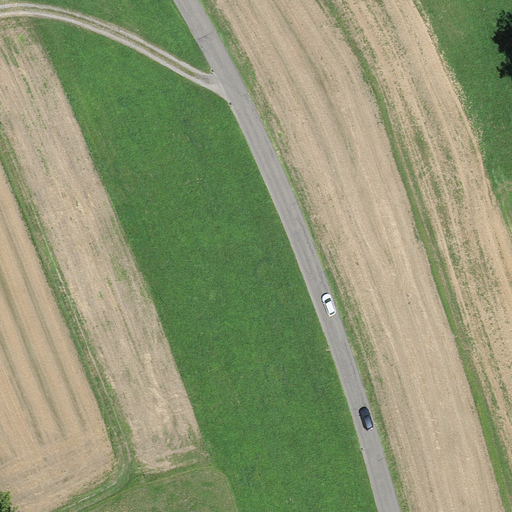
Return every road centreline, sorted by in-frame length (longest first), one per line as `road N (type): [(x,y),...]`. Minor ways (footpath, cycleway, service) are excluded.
road 1 (tertiary): [(185,0),(337,316),(388,511)]
road 2 (track): [(232,90),(179,73),(121,33),(56,12),(0,8)]
